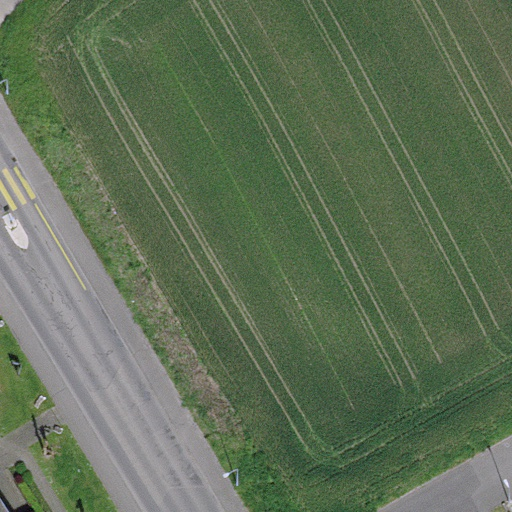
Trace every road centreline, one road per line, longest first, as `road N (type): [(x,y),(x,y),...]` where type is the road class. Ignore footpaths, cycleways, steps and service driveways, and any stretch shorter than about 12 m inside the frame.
road 1 (residential): [(0,207),(183,511)]
road 2 (residential): [(405,511),(511,451)]
